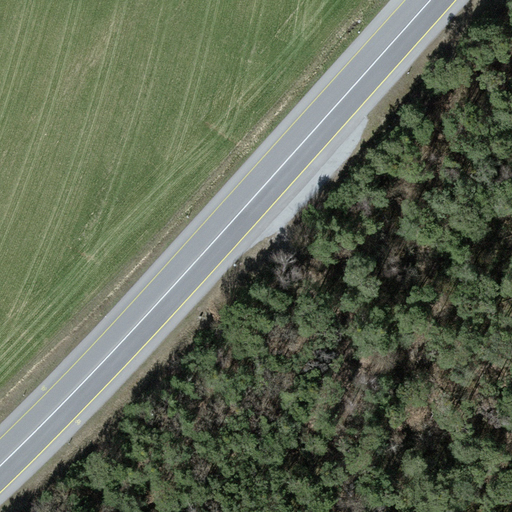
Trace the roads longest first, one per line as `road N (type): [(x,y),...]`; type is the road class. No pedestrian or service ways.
road 1 (motorway): [(2,511),(485,0)]
road 2 (primary): [(432,0),(0,468)]
road 3 (motorway): [(358,0),(0,403)]
